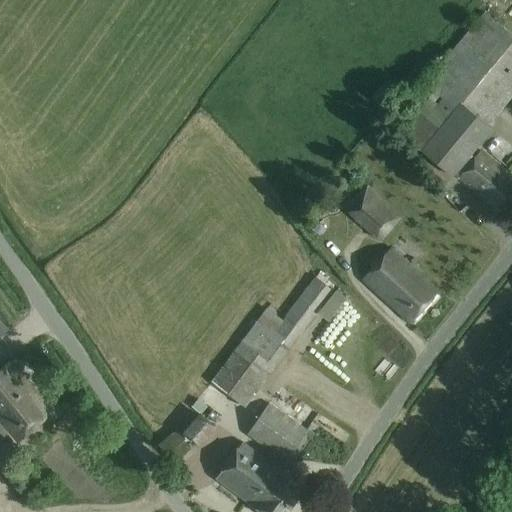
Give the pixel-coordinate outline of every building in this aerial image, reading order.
[(511,177),(481,151),(476,157),(472,154),(493,128),(489,125),(511,97),(511,33),(485,11),(429,77),(430,78),(391,126),(399,133),(420,150),(413,159),(444,188),(453,176),(457,180),(459,178),(501,213),(511,199),(511,177)] [(367,184),(345,207),(381,242),(402,218),(367,184)] [(410,322),(438,291),(391,249),(363,279),(410,322)] [(266,307),(258,318),(211,381),(245,407),(274,367),(334,290),(315,276),(284,316),(285,317),(283,320),(266,307)] [(0,335),(9,328),(0,317),(0,335)] [(0,450),(2,453),(53,410),(10,360),(0,368),(0,450)] [(198,398),(192,406),(201,414),(208,406),(198,398)] [(271,452),(265,459),(242,442),(215,478),(261,511),(288,511),(305,489),(274,466),(279,458),(286,463),(308,430),(269,402),(246,434),(271,452)] [(174,464),(192,449),(176,429),(157,445),(174,464)] [(39,453),(34,461),(48,472),(54,464),(39,453)] [(48,477),(33,463),(24,472),(39,486),(48,477)]
